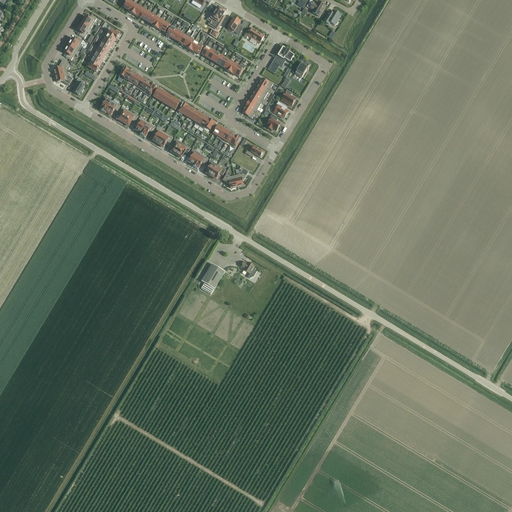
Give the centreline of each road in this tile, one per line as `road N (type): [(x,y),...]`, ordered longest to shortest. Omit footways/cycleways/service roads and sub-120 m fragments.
road 1 (unclassified): [(511,398),(26,106),(19,79),(8,71)]
road 2 (residential): [(83,109),(230,198),(252,190),(275,149)]
road 3 (residential): [(275,149),(327,65),(279,35)]
road 4 (residential): [(279,35),(230,120),(275,149)]
road 5 (residential): [(90,0),(132,28),(83,109)]
road 6 (residential): [(84,0),(44,65),(51,91),(83,109)]
